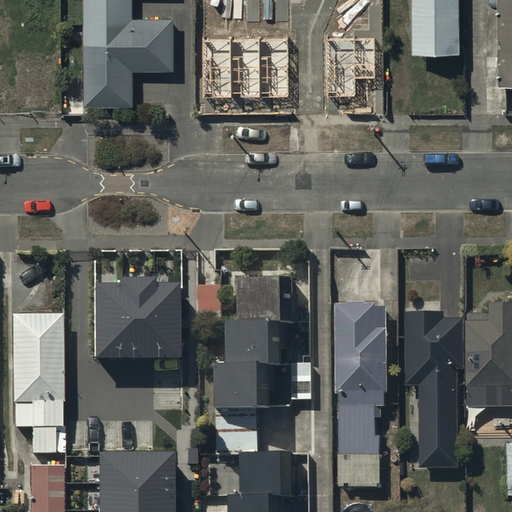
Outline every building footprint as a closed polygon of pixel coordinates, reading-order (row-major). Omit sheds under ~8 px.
[(19,0),(20,10),(13,10),(13,26),(19,26),(19,53),(60,52),(59,0),(19,0)] [(82,0),(84,109),(133,108),(133,73),(175,73),(175,21),(132,21),(132,0),(82,0)] [(459,0),(410,0),(411,58),(460,57),(459,0)] [(511,0),(495,0),(496,89),(511,89),(511,0)] [(288,97),(288,38),(203,39),(203,98),(288,97)] [(355,79),(374,78),(374,39),(327,39),(327,98),(356,97),(355,79)] [(116,280),(92,280),(93,355),(178,354),(177,277),(151,278),(151,271),(116,272),(116,280)] [(290,333),(290,281),(236,281),(236,330),(224,330),(224,371),(214,371),(214,418),(218,418),(218,458),(242,458),(242,503),(231,503),(231,511),(285,511),(285,501),(295,501),(295,452),(259,453),(258,413),(267,413),(267,372),(280,372),(280,333),(290,333)] [(338,398),(337,447),(336,490),(379,489),(378,457),(379,457),(379,440),(374,440),(374,421),(379,421),(379,410),(384,410),(385,311),(374,311),(374,309),(365,309),(365,306),(346,306),(346,309),(334,308),(334,397),(338,398)] [(511,407),(511,309),(487,310),(487,315),(466,315),(467,327),(465,327),(466,408),(468,408),(468,415),(484,415),(484,408),(511,407)] [(443,315),(405,316),(405,389),(417,389),(417,472),(458,472),(458,373),(463,373),(463,322),(443,322),(443,315)] [(63,318),(11,318),(12,408),(15,408),(15,431),(20,431),(33,447),(33,455),(55,455),(55,430),(61,430),(61,406),(63,406),(63,318)] [(172,511),(172,446),(95,447),(95,511),(172,511)] [(62,511),(63,468),(29,468),(29,511),(62,511)]
